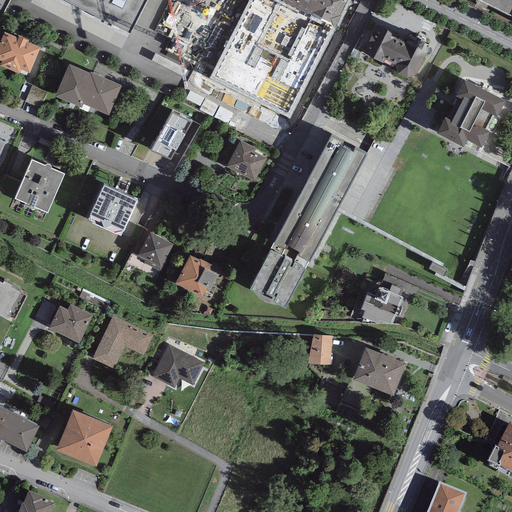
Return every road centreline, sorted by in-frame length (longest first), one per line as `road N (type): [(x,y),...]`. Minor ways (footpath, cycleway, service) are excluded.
road 1 (residential): [(367,0),(272,193),(212,211),(0,111)]
road 2 (residential): [(395,511),(454,378)]
road 3 (residential): [(465,350),(511,227)]
road 4 (residential): [(117,511),(0,463)]
